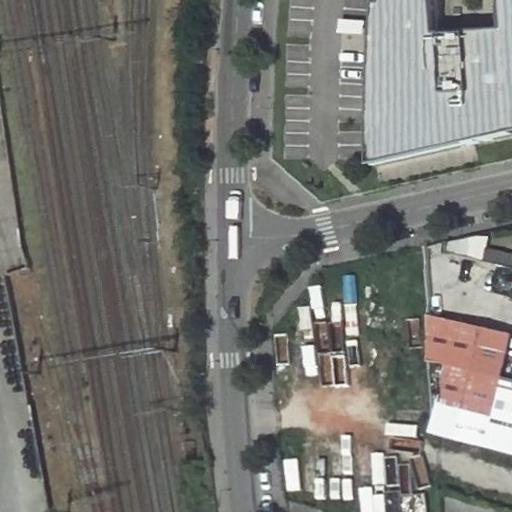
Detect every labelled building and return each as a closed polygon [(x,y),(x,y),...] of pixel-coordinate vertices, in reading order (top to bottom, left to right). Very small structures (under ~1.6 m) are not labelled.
[(511,134),(511,0),(385,0),(386,5),(380,5),(373,166),(511,134)] [(493,256),(491,237),(454,240),(456,259),(493,256)] [(496,295),(511,296),(511,268),(500,267),(496,295)] [(511,337),(428,315),(431,360),(449,365),(456,366),(456,368),(493,377),(502,379),(511,337)] [(456,366),(449,365),(440,400),(484,411),(493,377),(456,368),(456,366)]
